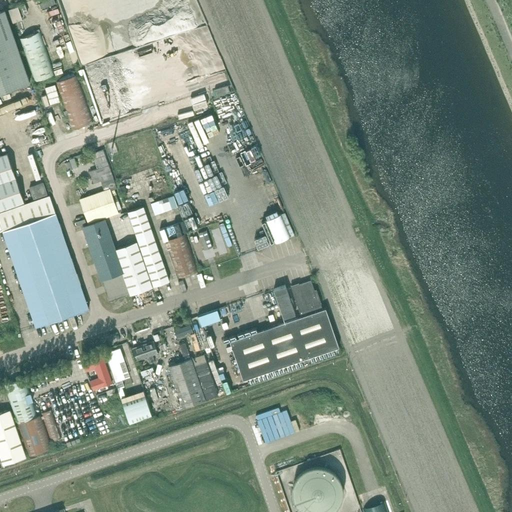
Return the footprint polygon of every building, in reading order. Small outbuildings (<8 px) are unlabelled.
[(57,18),(64,17),(58,0),(57,0),(52,2),(57,18)] [(0,93),(30,83),(5,10),(0,11),(0,93)] [(34,82),(55,75),(40,31),(19,39),(34,82)] [(78,74),(55,82),(71,129),(93,122),(78,74)] [(117,188),(112,174),(103,149),(92,153),(95,164),(97,164),(99,168),(90,171),(94,183),(97,182),(100,192),(104,190),(104,191),(105,192),(110,190),(117,188)] [(0,210),(24,202),(15,176),(7,153),(0,155),(0,210)] [(73,169),(78,168),(74,158),(69,159),(70,161),(65,163),(68,171),(72,169),(73,169)] [(156,164),(160,176),(168,174),(165,162),(156,164)] [(111,167),(113,176),(119,174),(117,166),(111,167)] [(43,183),(29,187),(33,199),(47,195),(43,183)] [(204,213),(201,201),(199,201),(197,189),(187,190),(192,216),(204,213)] [(119,214),(110,190),(105,192),(104,191),(80,200),(88,224),(105,218),(119,214)] [(216,194),(220,205),(230,201),(226,190),(216,194)] [(89,309),(50,195),(0,212),(0,222),(36,327),(89,309)] [(184,196),(159,203),(163,214),(188,206),(184,196)] [(145,205),(129,211),(153,286),(171,280),(145,205)] [(196,218),(200,229),(210,225),(206,214),(196,218)] [(115,248),(112,238),(105,218),(88,224),(82,226),(101,280),(124,272),(115,248)] [(241,231),(261,222),(260,218),(239,227),(241,231)] [(229,227),(220,230),(228,255),(237,252),(229,227)] [(204,250),(213,247),(207,230),(198,233),(204,250)] [(178,278),(198,271),(185,233),(165,240),(178,278)] [(115,248),(124,272),(131,294),(153,286),(138,241),(115,248)] [(316,290),(314,290),(311,280),(299,284),(299,283),(291,286),(299,311),(300,311),(302,316),(230,341),(243,380),(339,347),(326,308),(323,309),(321,303),(316,290)] [(295,314),(286,287),(285,285),(274,289),(284,318),(295,314)] [(249,306),(243,307),(244,316),(256,315),(255,305),(249,306)] [(201,325),(220,319),(217,309),(198,316),(201,325)] [(183,325),(185,334),(202,328),(199,320),(183,325)] [(153,355),(157,353),(153,342),(134,348),(138,360),(147,357),(149,363),(155,361),(153,355)] [(132,384),(129,375),(118,345),(104,350),(112,371),(118,389),(132,384)] [(204,353),(191,358),(206,400),(219,395),(204,353)] [(110,383),(112,383),(102,355),(83,361),(86,371),(96,367),(102,386),(107,384),(108,387),(111,386),(110,383)] [(183,408),(206,400),(191,358),(168,366),(183,408)] [(162,363),(163,365),(149,369),(153,382),(170,377),(166,362),(162,363)] [(145,386),(153,383),(147,368),(140,371),(145,386)] [(135,393),(145,390),(138,372),(129,375),(132,384),(135,393)] [(28,456),(53,448),(28,376),(3,384),(28,456)] [(248,389),(246,383),(241,384),(240,380),(235,382),(238,392),(248,389)] [(121,398),(135,393),(132,384),(118,389),(121,398)] [(161,398),(167,396),(162,384),(157,386),(161,398)] [(145,390),(121,398),(131,425),(155,417),(145,390)] [(289,406),(264,414),(272,441),(304,432),(297,408),(290,410),(289,406)] [(0,460),(1,465),(26,457),(11,409),(0,412),(0,460)] [(52,409),(42,412),(52,441),(61,438),(52,409)] [(324,462),(320,461),(317,460),(315,460),(311,461),(307,462),(303,464),(299,466),(296,469),(294,473),(292,477),(291,481),(290,486),(291,490),(292,494),(294,498),(296,502),(299,505),(303,508),(307,509),(311,511),(315,511),(320,511),(324,509),(328,508),(332,505),(335,502),(337,498),(339,494),(340,490),(341,486),(340,481),(339,477),(337,473),(335,469),(332,466),(328,464),(324,462)] [(364,511),(387,511),(384,501),(363,508),(364,511)]
